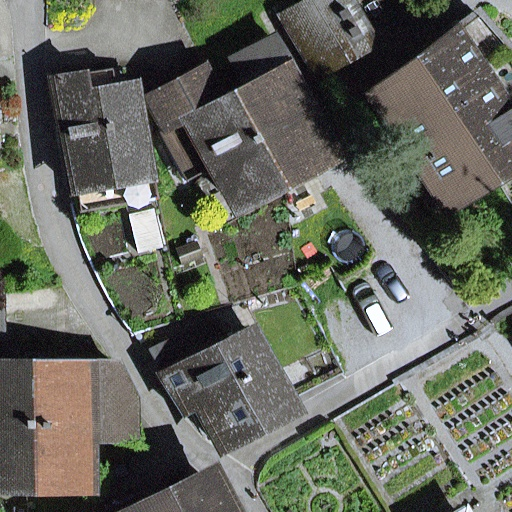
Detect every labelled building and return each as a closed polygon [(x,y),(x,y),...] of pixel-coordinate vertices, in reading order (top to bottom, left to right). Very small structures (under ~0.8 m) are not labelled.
[(311,73),(370,41),(347,0),(305,0),(280,14),(311,73)] [(472,56),(497,39),(474,12),(454,28),(472,56)] [(511,156),(511,56),(497,39),(472,56),(454,28),(369,91),(440,203),(511,156)] [(236,108),(275,182),(332,152),(272,38),(229,61),(242,86),(250,100),(236,108)] [(213,163),(234,204),(275,182),(236,108),(250,100),(242,86),(220,98),(204,68),(142,100),(184,179),(213,163)] [(117,204),(152,197),(131,84),(86,92),(83,74),(53,79),(73,189),(75,188),(113,182),(117,204)] [(80,211),(117,204),(113,182),(75,188),(80,211)] [(290,401),(342,375),(302,293),(250,319),(290,401)] [(203,353),(226,341),(215,320),(192,332),(203,353)] [(198,407),(219,448),(290,411),(248,330),(226,341),(203,353),(192,332),(151,353),(162,374),(159,375),(180,416),(198,407)] [(0,482),(25,483),(27,362),(2,362),(0,362),(0,482)] [(81,438),(131,439),(130,401),(112,363),(27,362),(25,483),(82,483),(81,438)] [(222,511),(205,477),(134,511),(222,511)]
